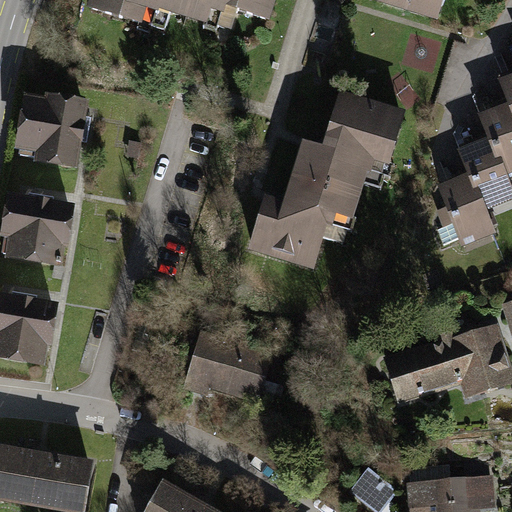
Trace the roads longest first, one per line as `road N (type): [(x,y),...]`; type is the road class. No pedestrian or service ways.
road 1 (residential): [(0,405),(86,414),(181,437),(302,511)]
road 2 (residential): [(511,9),(448,125)]
